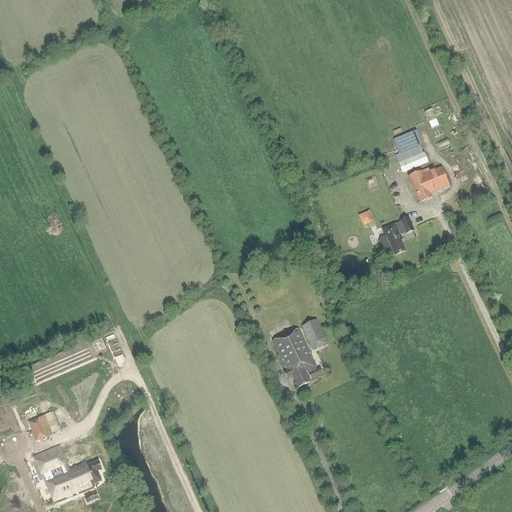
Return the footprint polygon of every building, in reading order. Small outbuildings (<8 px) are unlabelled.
[(460,109),(464,127),(472,125),(468,107),(460,109)] [(421,145),(416,131),(394,141),(399,154),(421,145)] [(408,177),(419,203),(432,198),(431,194),(450,186),(442,167),(430,172),(428,169),(408,177)] [(370,211),(359,216),(363,226),(374,222),(370,211)] [(390,255),(394,253),(395,255),(405,251),(400,240),(402,239),(400,234),(405,232),(405,234),(414,230),(409,217),(400,221),(401,223),(382,230),(385,237),(381,238),(380,242),(382,248),(385,250),(386,253),(390,255)] [(301,327),(313,351),(328,343),(316,320),(301,327)] [(310,383),(309,381),(305,373),(307,372),(311,380),(322,375),(319,369),(317,370),(309,353),(298,329),(272,341),(287,371),(284,373),(287,378),(292,376),(298,388),(310,383)] [(47,438),(39,418),(28,422),(37,442),(47,438)] [(98,472),(101,470),(98,462),(87,466),(85,462),(69,469),(59,447),(34,457),(56,503),(93,488),(92,485),(101,481),(98,472)] [(87,504),(98,499),(96,493),(84,497),(87,504)]
